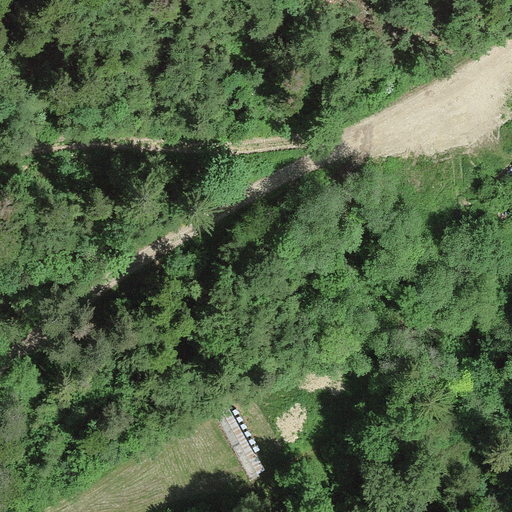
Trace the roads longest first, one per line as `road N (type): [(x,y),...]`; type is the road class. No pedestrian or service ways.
road 1 (track): [(0,364),(137,258),(511,51)]
road 2 (track): [(349,142),(221,152),(65,144),(0,151)]
